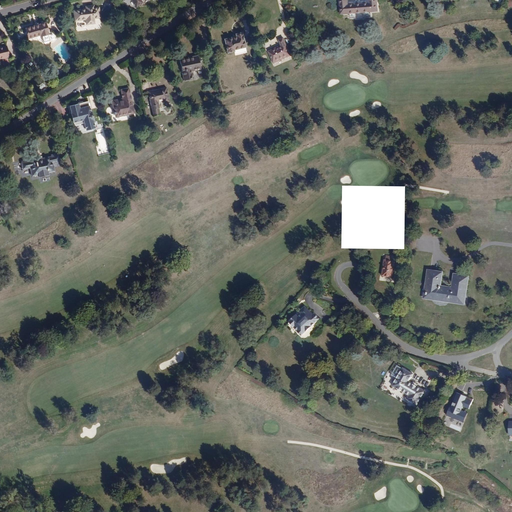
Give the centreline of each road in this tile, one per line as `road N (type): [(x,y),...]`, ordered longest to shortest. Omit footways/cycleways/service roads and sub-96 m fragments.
road 1 (track): [(243,438),(331,448),(422,471),(493,511)]
road 2 (residential): [(210,0),(0,135)]
road 3 (residential): [(454,363),(393,340),(354,299)]
